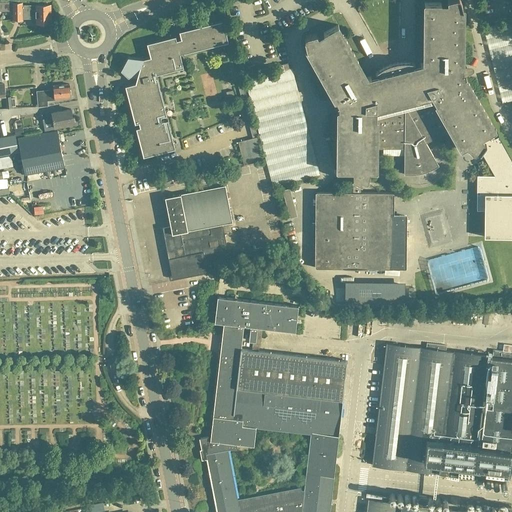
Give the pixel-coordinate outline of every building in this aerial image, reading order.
[(360,180),(364,182),(366,181),(368,180),(370,172),(376,172),(376,149),(404,150),(404,175),(408,176),(412,176),(416,175),(420,174),(424,173),(428,172),(431,170),(435,169),(438,166),(426,144),(450,130),(461,150),(466,147),(472,153),(474,154),(476,153),(479,150),(494,177),(477,177),(476,211),(484,211),(484,238),(511,238),(511,161),(498,137),(495,139),(491,133),(496,131),(466,78),(463,69),(464,8),(462,8),(460,0),(448,0),(447,1),(447,4),(425,4),(424,64),(414,66),(414,63),(406,62),(397,63),(394,64),(389,65),(382,68),(375,73),(377,76),(367,79),(337,26),(318,37),(316,34),(306,37),(304,38),(304,40),(306,48),(305,49),(334,102),(337,111),(336,172),(352,172),(352,193),(316,193),(316,269),(406,270),(406,216),(392,215),(392,194),(360,193),(360,180)] [(36,24),(50,24),(50,6),(36,6),(22,7),(22,4),(12,4),(13,21),(22,21),(22,19),(36,19),(36,24)] [(181,40),(176,41),(175,37),(147,44),(150,58),(155,76),(183,69),(180,55),(228,43),(223,21),(179,32),(181,40)] [(511,22),(483,30),(502,106),(511,103),(511,108),(511,22)] [(175,150),(168,121),(162,122),(161,118),(167,116),(157,79),(155,79),(155,76),(150,58),(143,60),(143,59),(127,58),(120,72),(128,80),(137,78),(135,84),(125,87),(135,124),(139,123),(140,128),(136,129),(143,158),(175,150)] [(273,190),(320,178),(291,71),(244,84),(273,190)] [(236,82),(244,113),(250,112),(242,81),(236,82)] [(70,98),(69,97),(70,95),(70,92),(69,91),(68,85),(53,87),(53,91),(36,92),(37,108),(47,107),(46,102),(54,101),(54,100),(70,98)] [(51,114),(41,116),(43,124),(45,131),(54,129),(54,128),(73,124),(70,110),(51,114)] [(57,131),(17,139),(24,176),(64,168),(57,131)] [(0,138),(0,156),(18,153),(15,136),(0,138)] [(257,138),(237,143),(244,166),(263,161),(257,138)] [(159,189),(173,184),(169,175),(155,180),(159,189)] [(227,192),(251,191),(251,183),(226,184),(227,192)] [(164,198),(170,227),(197,222),(204,255),(227,251),(224,233),(231,232),(230,223),(231,223),(224,187),(180,195),(164,198)] [(134,190),(137,200),(143,198),(140,188),(134,190)] [(207,273),(204,255),(197,222),(170,227),(162,229),(172,280),(207,273)] [(344,286),(344,306),(374,307),(374,286),(344,286)] [(214,323),(223,324),(243,326),(250,327),(248,341),(255,342),(256,334),(261,334),(262,328),(295,332),(298,306),(217,297),(214,323)] [(243,326),(223,324),(216,386),(236,388),(241,349),(243,326)] [(375,439),(372,465),(438,473),(472,477),(473,475),(508,479),(511,451),(511,353),(492,351),(492,357),(443,351),(444,345),(425,343),(424,349),(386,344),(375,439)] [(329,511),(347,361),(241,349),(236,388),(216,386),(210,441),(208,441),(208,437),(198,439),(202,455),(205,455),(216,511),(329,511)] [(474,511),(425,507),(426,497),(418,496),(417,505),(401,504),(368,500),(366,511),(474,511)]
